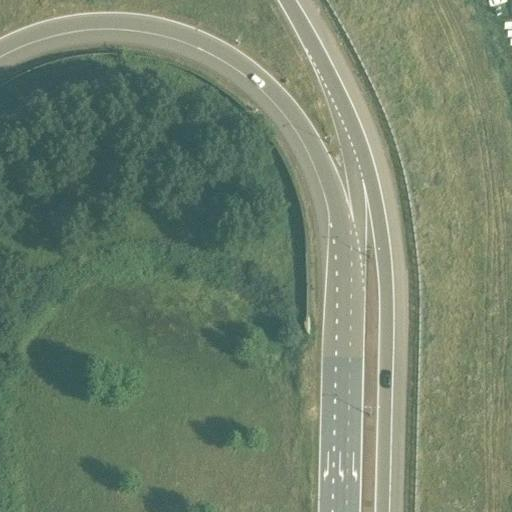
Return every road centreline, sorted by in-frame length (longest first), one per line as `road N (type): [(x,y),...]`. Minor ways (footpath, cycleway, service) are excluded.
road 1 (motorway): [(0,48),(84,22),(150,25),(218,49),(297,119),(328,175),(341,226),(335,511)]
road 2 (motorway): [(382,511),(380,231),(347,118),(285,0)]
